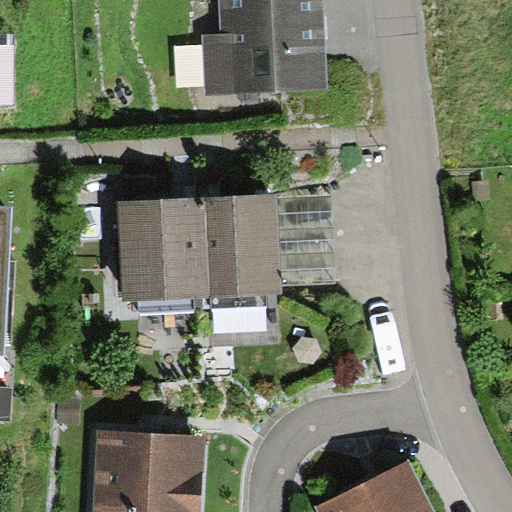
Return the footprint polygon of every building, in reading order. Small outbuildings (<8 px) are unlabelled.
[(205,97),(326,94),(323,0),(219,0),(221,34),(204,35),(205,97)] [(277,207),(204,209),(208,308),(280,306),(277,207)] [(121,311),(208,308),(204,209),(118,212),(121,311)] [(15,212),(0,211),(0,364),(8,365),(15,212)] [(200,511),(202,426),(99,424),(96,511),(200,511)] [(435,511),(409,461),(317,508),(318,511),(435,511)]
